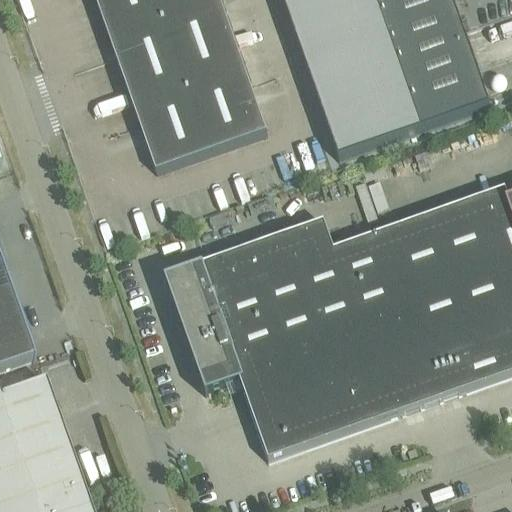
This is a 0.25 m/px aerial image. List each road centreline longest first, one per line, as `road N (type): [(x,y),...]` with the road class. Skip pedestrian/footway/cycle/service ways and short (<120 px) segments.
road 1 (unclassified): [(157,511),(0,74)]
road 2 (unclassified): [(377,511),(511,465)]
